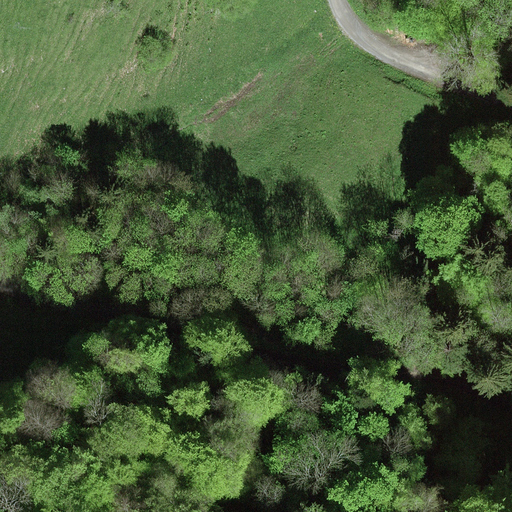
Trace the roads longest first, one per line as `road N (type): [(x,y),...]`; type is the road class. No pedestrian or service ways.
road 1 (track): [(0,278),(30,293),(352,376),(439,377),(511,408)]
road 2 (track): [(511,106),(353,34),(336,0)]
